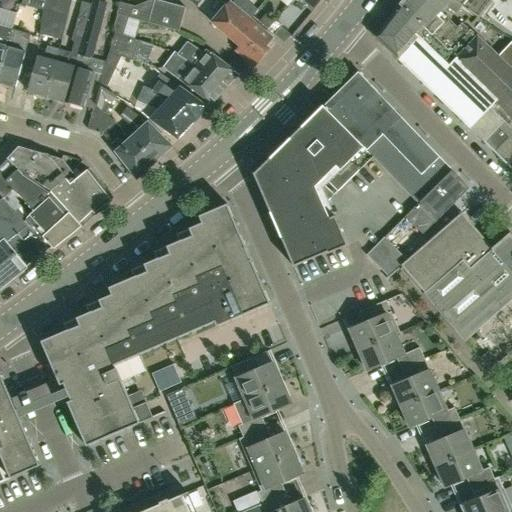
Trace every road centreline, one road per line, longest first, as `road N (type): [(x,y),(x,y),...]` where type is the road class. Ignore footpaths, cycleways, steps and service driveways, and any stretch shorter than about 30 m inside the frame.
road 1 (residential): [(340,421),(291,301),(213,150)]
road 2 (residential): [(511,206),(336,27)]
road 3 (residential): [(86,511),(4,325)]
road 4 (tertiary): [(4,325),(147,210)]
road 5 (residential): [(147,210),(83,148),(0,126)]
road 6 (tertiary): [(213,150),(336,27)]
road 7 (residential): [(417,511),(362,430),(340,421)]
